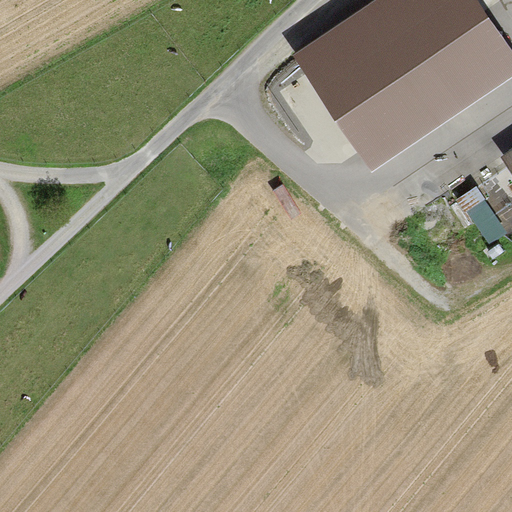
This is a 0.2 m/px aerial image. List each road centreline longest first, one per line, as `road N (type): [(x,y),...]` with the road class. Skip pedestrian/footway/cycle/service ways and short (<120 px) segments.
road 1 (unclassified): [(306,0),(22,274)]
road 2 (unknown): [(219,83),(317,176),(343,184),(371,176),(511,85)]
road 3 (track): [(0,181),(18,214),(22,274),(0,295)]
road 4 (track): [(0,173),(127,175)]
